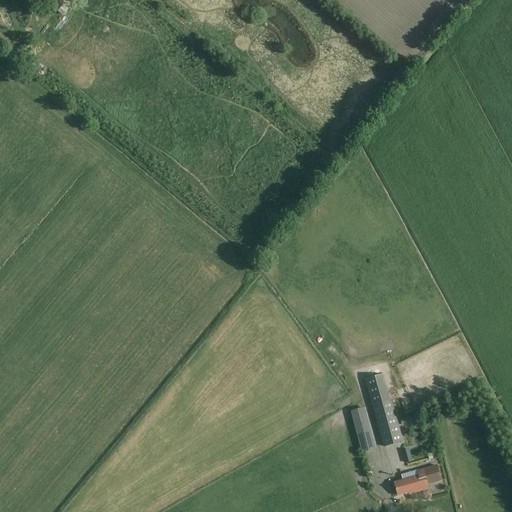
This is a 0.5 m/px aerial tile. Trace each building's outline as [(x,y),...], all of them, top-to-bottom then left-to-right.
[(58,12),(63,16),(70,9),(58,0),(48,0),(45,3),(57,13),(58,12)] [(365,379),(383,447),(402,442),(391,400),(389,401),(382,375),(365,379)] [(363,452),(374,449),(364,408),(352,411),(363,452)] [(376,451),(370,456),(375,462),(381,457),(376,451)] [(427,484),(441,480),(437,466),(417,471),(401,475),(403,480),(394,483),(398,495),(413,491),(413,493),(429,488),(427,484)]
